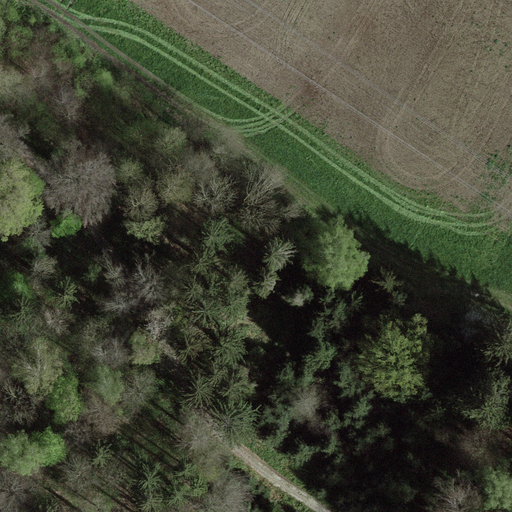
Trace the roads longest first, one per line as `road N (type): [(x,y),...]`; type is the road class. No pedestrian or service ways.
road 1 (track): [(511,309),(361,230),(31,0)]
road 2 (track): [(322,511),(264,474),(211,422),(79,209),(0,127)]
